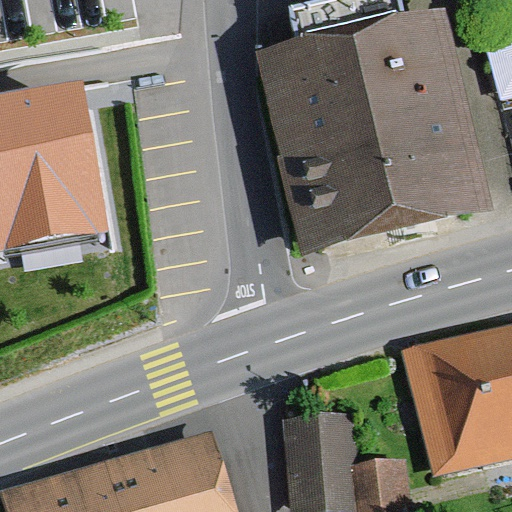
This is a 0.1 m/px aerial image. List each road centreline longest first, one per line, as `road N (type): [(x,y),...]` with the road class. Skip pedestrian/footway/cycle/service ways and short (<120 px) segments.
road 1 (unclassified): [(229,0),(231,131),(256,349)]
road 2 (primary): [(256,349),(0,444)]
road 3 (primary): [(511,272),(256,349)]
road 4 (residential): [(256,349),(266,511)]
